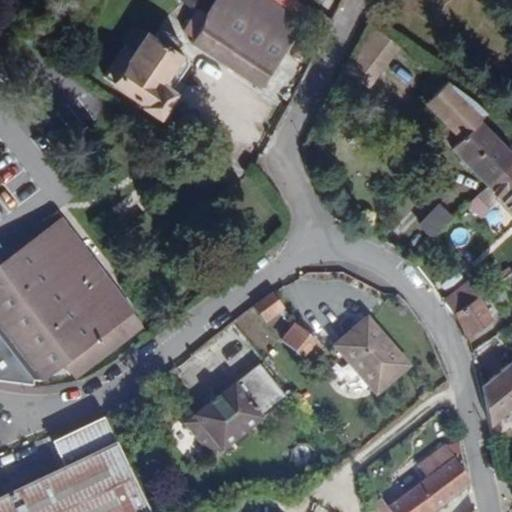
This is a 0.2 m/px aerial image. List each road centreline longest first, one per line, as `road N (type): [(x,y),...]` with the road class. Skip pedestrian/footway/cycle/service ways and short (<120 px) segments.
road 1 (residential): [(493,511),(464,362),(435,301),(393,264),(354,244),(317,240)]
road 2 (residential): [(317,240),(99,393),(27,414)]
road 3 (residential): [(317,240),(278,162),(366,0)]
road 4 (unknown): [(15,77),(60,136),(73,168),(0,248)]
